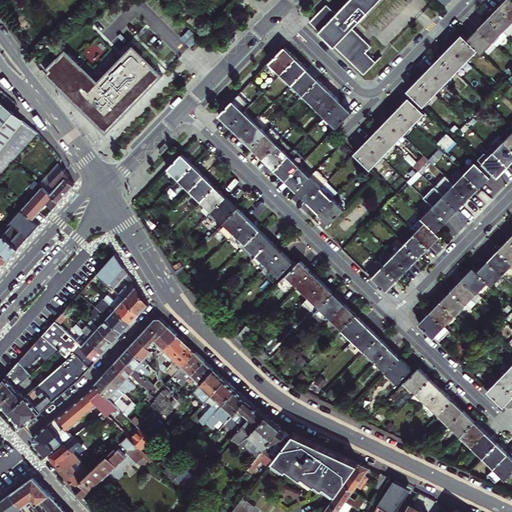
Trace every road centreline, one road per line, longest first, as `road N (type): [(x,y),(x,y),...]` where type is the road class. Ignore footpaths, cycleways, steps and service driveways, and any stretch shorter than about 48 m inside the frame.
road 1 (tertiary): [(508,511),(292,407),(170,292)]
road 2 (residential): [(183,108),(395,314)]
road 3 (residential): [(467,0),(368,93),(277,12)]
road 4 (residential): [(170,292),(79,391),(17,444)]
road 5 (tertiary): [(0,322),(75,238),(102,186)]
road 6 (residential): [(395,314),(511,195)]
road 7 (residential): [(395,314),(511,428)]
road 8 (tertiary): [(102,186),(76,202),(0,288)]
road 9 (residential): [(277,12),(183,108)]
road 10 (tertiary): [(170,292),(102,186)]
